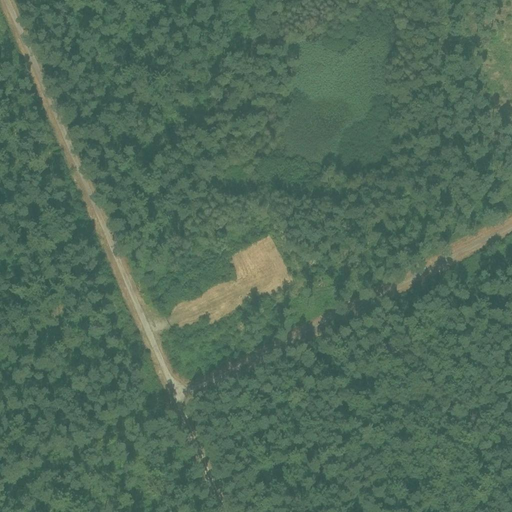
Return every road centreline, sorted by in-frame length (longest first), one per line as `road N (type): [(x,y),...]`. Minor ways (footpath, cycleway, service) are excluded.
road 1 (track): [(5,0),(181,408)]
road 2 (track): [(181,408),(511,228)]
